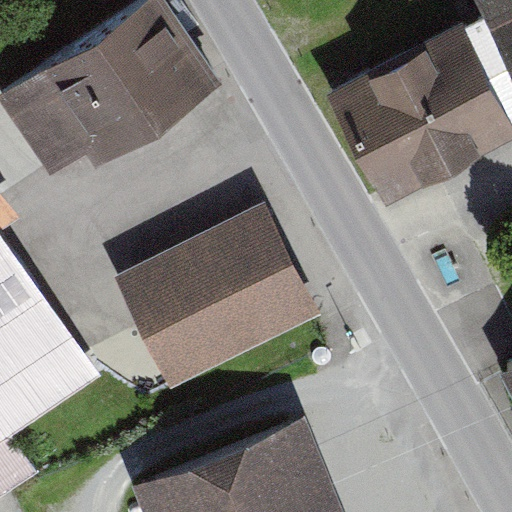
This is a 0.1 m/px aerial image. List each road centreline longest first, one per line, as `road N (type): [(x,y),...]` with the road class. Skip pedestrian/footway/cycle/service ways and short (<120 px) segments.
road 1 (tertiary): [(222,0),(511,506)]
road 2 (track): [(89,511),(134,457),(423,351)]
road 3 (track): [(0,154),(53,204),(106,221),(162,208),(303,134)]
road 4 (track): [(511,184),(370,253)]
